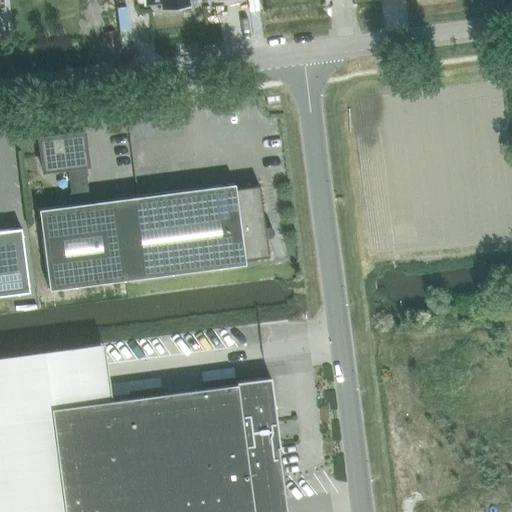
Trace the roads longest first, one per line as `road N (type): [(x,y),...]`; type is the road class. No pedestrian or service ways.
road 1 (unclassified): [(304,58),(363,511)]
road 2 (unclassified): [(0,96),(304,58)]
road 3 (unclassified): [(304,58),(511,31)]
